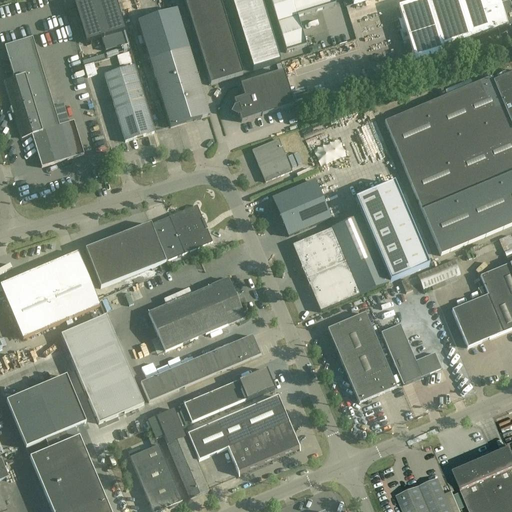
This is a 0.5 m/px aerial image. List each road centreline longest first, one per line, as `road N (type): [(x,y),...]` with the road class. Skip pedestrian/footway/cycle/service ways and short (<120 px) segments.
road 1 (unclassified): [(14,233),(197,178),(224,184),(345,465)]
road 2 (unclassified): [(345,465),(511,395)]
road 3 (unclassified): [(234,511),(345,465)]
